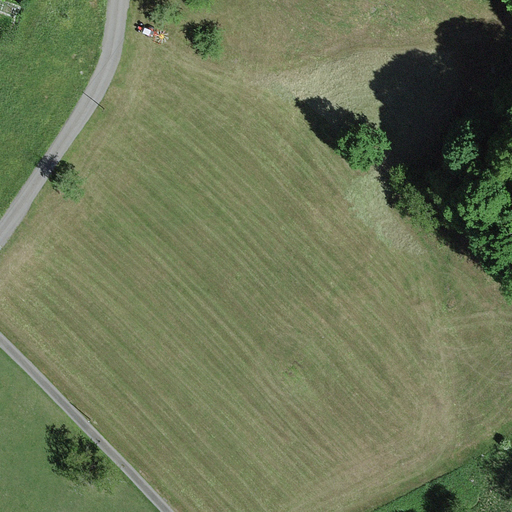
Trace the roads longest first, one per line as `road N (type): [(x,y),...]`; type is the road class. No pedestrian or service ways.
road 1 (residential): [(0,236),(108,70),(117,0)]
road 2 (track): [(168,511),(0,340)]
